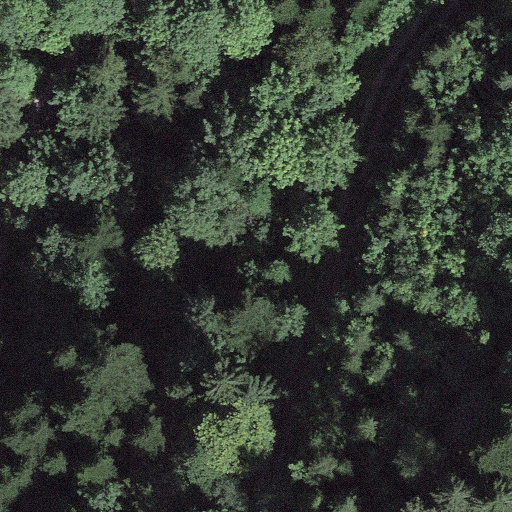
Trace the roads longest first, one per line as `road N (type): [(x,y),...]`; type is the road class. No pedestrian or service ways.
road 1 (track): [(276,511),(376,124),(400,59),(448,0)]
road 2 (track): [(0,230),(41,124),(83,61),(148,0)]
